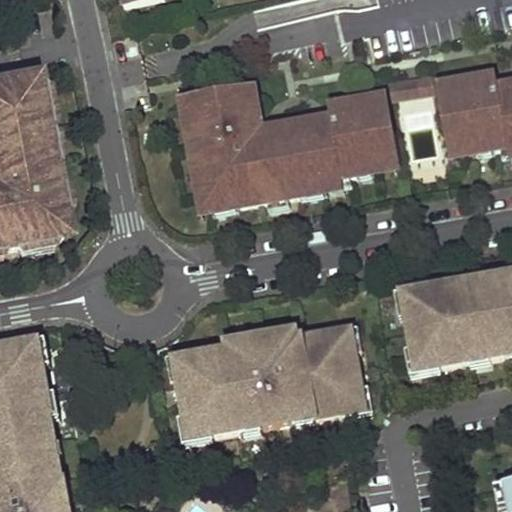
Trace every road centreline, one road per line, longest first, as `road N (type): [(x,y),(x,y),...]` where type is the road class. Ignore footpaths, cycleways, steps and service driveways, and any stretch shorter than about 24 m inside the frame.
road 1 (residential): [(180,282),(511,222)]
road 2 (residential): [(133,248),(79,0)]
road 3 (residential): [(99,295),(118,324),(142,329),(175,308),(180,282)]
